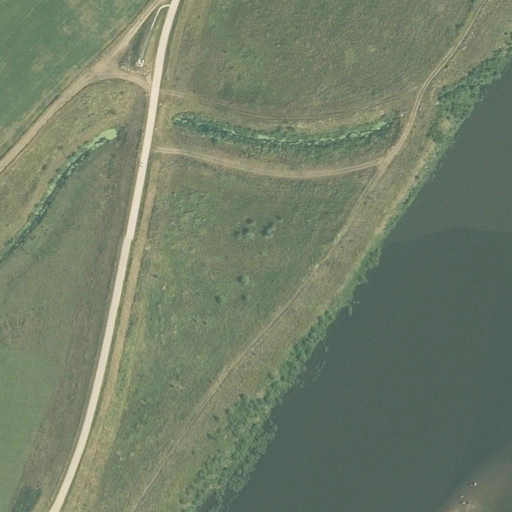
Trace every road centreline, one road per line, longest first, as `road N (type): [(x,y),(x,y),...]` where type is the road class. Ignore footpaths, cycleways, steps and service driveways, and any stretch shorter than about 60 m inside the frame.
road 1 (track): [(131,511),(228,371),(310,279),(391,157),(430,77),(364,109),(306,119),(214,109),(154,86)]
road 2 (track): [(391,157),(302,172),(145,144)]
road 3 (track): [(96,68),(0,163)]
